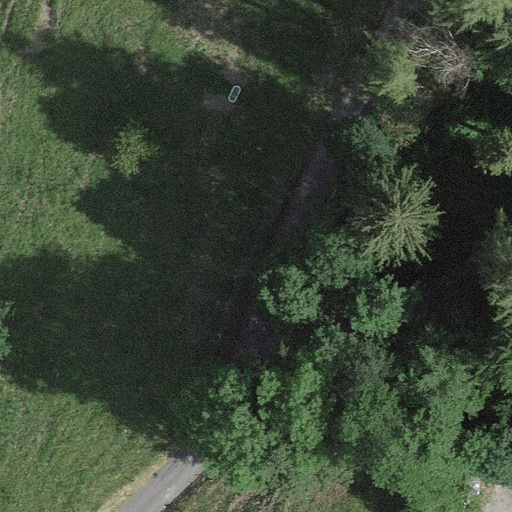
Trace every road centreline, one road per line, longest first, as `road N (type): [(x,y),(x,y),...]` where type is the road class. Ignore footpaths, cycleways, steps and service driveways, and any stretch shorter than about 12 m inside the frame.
road 1 (track): [(247,354),(283,290),(380,0)]
road 2 (unclassified): [(135,511),(247,354)]
